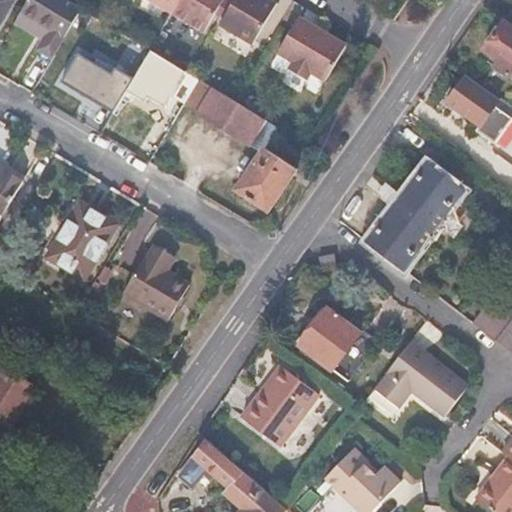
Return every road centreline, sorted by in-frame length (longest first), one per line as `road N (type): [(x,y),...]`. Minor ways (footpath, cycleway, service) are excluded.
road 1 (residential): [(278,263),(0,95)]
road 2 (tertiary): [(104,511),(278,263)]
road 3 (residential): [(309,218),(493,351),(497,385)]
road 4 (tertiary): [(309,218),(422,58)]
